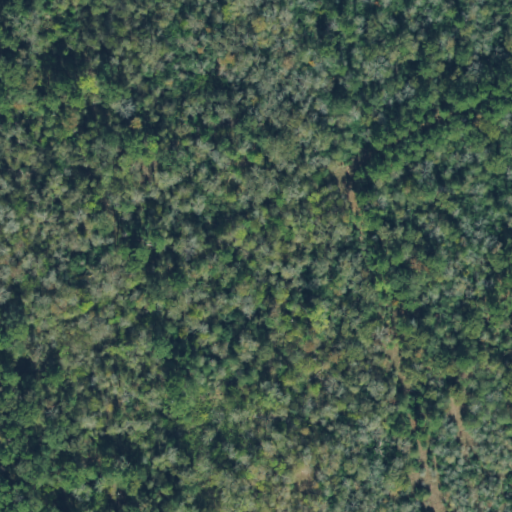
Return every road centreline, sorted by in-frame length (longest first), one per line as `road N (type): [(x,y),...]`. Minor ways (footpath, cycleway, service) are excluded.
road 1 (track): [(447,511),(422,497),(345,165),(511,98)]
road 2 (track): [(345,165),(193,268),(0,338)]
